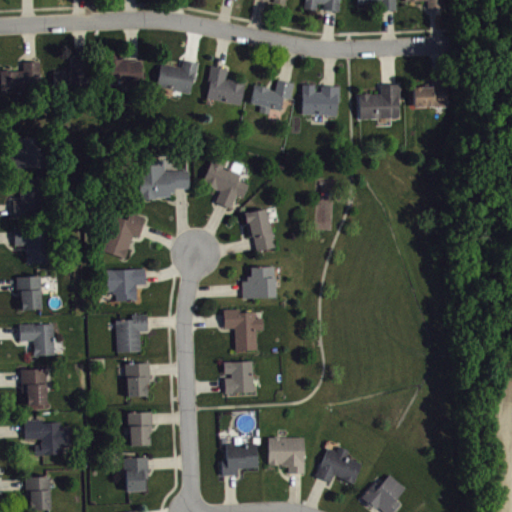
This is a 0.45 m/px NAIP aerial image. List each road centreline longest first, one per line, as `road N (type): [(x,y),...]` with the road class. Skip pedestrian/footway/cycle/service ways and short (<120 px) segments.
road 1 (residential): [(0,23),(152,17),(302,45),(449,42)]
road 2 (residential): [(303,511),(205,511),(187,406),(185,302),(194,253)]
